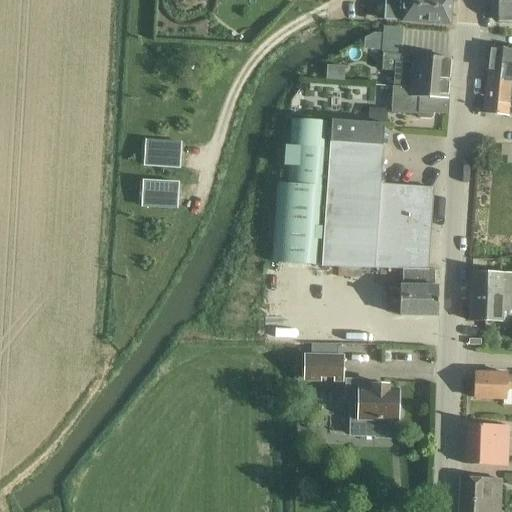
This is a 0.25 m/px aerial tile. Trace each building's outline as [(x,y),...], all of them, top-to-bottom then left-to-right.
[(385,0),(384,22),(433,26),(433,25),(450,26),(452,0),(385,0)] [(511,0),(497,0),(499,23),(511,22),(511,0)] [(488,70),(487,80),(507,82),(507,84),(511,84),(511,49),(511,51),(491,49),(488,70)] [(394,82),(411,83),(411,77),(451,80),(452,60),(412,57),(411,63),(402,63),(403,54),(383,53),(381,68),(395,69),(394,82)] [(434,115),(448,115),(451,80),(411,77),(411,83),(410,89),(393,88),(393,93),(392,113),(418,114),(418,118),(420,120),(431,121),(434,118),(434,115)] [(483,114),(511,117),(511,95),(505,95),(507,82),(487,80),(483,114)] [(370,109),(369,122),(387,123),(388,110),(370,109)] [(274,249),(273,263),(325,267),(404,268),(428,270),(433,189),(380,185),(384,124),(364,123),(328,122),(291,121),(290,148),(286,148),(285,166),(289,167),(288,184),(286,184),(278,184),(276,216),(274,249)] [(146,142),(145,166),(180,169),(181,144),(146,142)] [(144,183),(142,207),(177,209),(179,185),(144,183)] [(400,283),(399,316),(418,317),(434,317),(438,317),(438,287),(433,287),(434,270),(428,270),(404,268),(403,283),(400,283)] [(470,274),(470,292),(502,293),(502,297),(511,297),(511,275),(490,275),(474,274),(470,274)] [(470,292),(469,322),(470,322),(489,323),(501,323),(501,310),(511,310),(511,297),(502,297),(502,293),(470,292)] [(304,355),(303,383),(321,384),(321,379),(334,379),(334,383),(343,384),(344,356),(304,355)] [(507,374),(495,374),(475,373),(474,399),(503,400),(503,406),(511,405),(511,377),(507,377),(507,374)] [(374,440),(394,440),(395,421),(397,421),(398,392),(388,391),(388,386),(373,386),(373,391),(361,391),(361,381),(347,381),(346,403),(359,404),(358,435),(374,435),(374,440)] [(465,465),(485,466),(507,467),(509,427),(467,425),(465,465)] [(458,511),(489,511),(490,493),(496,494),(497,481),(461,479),(458,511)]
